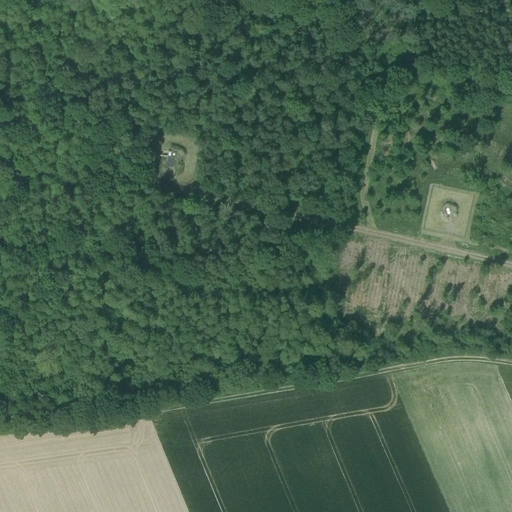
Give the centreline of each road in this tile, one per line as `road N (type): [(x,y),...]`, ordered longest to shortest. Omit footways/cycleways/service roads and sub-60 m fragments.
road 1 (track): [(0,432),(446,358),(511,361)]
road 2 (track): [(511,94),(33,0)]
road 3 (track): [(511,269),(153,188)]
